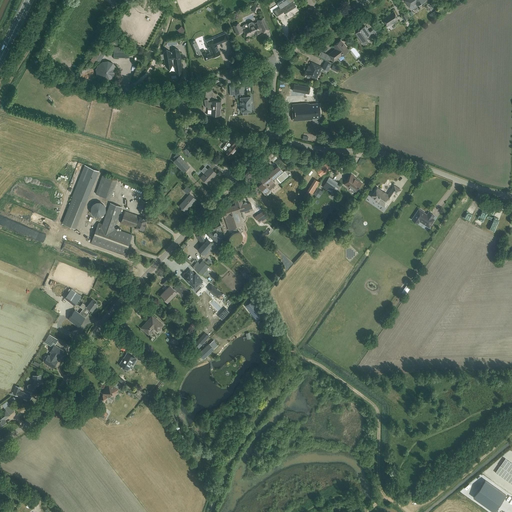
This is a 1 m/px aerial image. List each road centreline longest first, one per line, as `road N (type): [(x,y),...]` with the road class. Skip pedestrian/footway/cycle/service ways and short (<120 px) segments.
road 1 (unclassified): [(270,133),(105,318),(51,400),(0,444)]
road 2 (unclassified): [(511,195),(394,156),(317,148),(270,133)]
